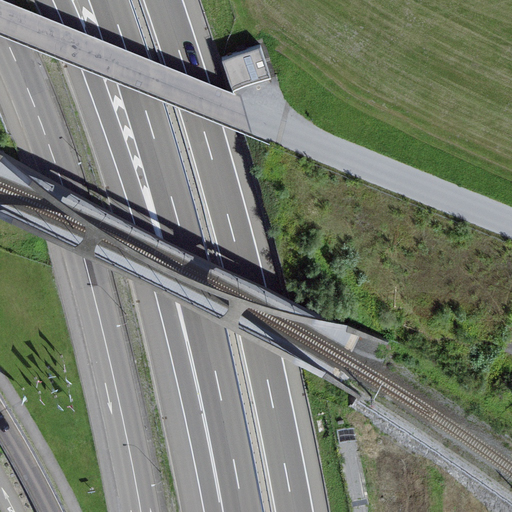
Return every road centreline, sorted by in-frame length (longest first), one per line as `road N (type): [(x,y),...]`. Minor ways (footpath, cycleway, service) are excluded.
road 1 (motorway): [(299,511),(249,273),(168,0)]
road 2 (secondary): [(0,25),(74,215),(138,511)]
road 3 (motorway): [(66,0),(208,319)]
road 4 (motorway): [(112,0),(208,319)]
road 5 (unclassified): [(251,115),(511,221)]
road 6 (residential): [(0,13),(251,115)]
road 7 (motorway): [(208,319),(247,511)]
